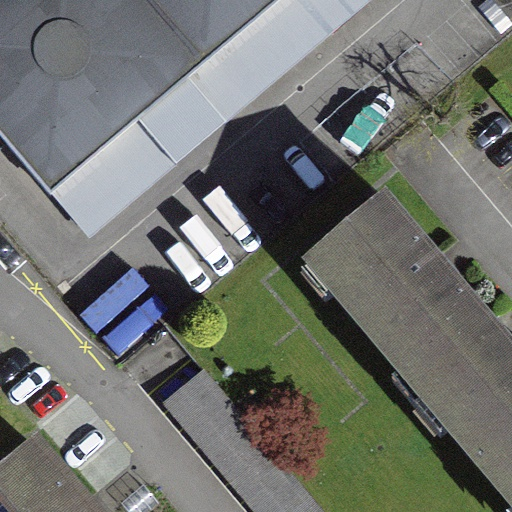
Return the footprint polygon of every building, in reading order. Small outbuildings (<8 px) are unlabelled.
[(0,0),(0,135),(49,193),(278,0),(0,0)] [(411,231),(385,201),(311,264),(426,402),(501,338),(477,309),(473,312),(407,235),(411,231)] [(511,350),(501,338),(426,402),(511,503),(511,350)] [(328,511),(213,374),(177,404),(266,511),(328,511)] [(0,511),(80,511),(64,492),(69,487),(35,446),(0,475),(0,511)]
